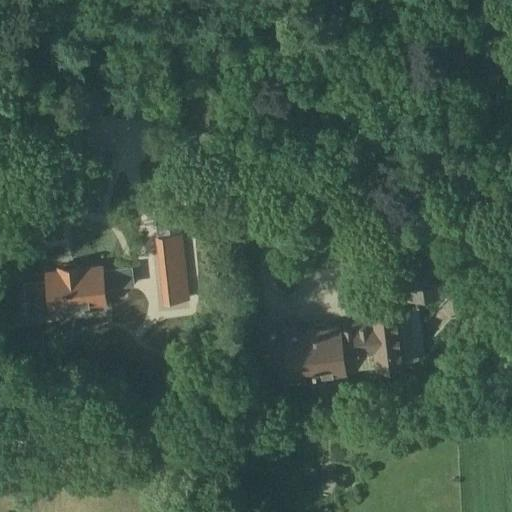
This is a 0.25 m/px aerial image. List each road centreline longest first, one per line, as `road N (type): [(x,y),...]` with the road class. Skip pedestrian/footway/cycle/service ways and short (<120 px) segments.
road 1 (unknown): [(289,155),(267,290),(274,305),(310,327),(360,313),(377,269),(361,203),(319,161)]
road 2 (unknown): [(289,155),(280,129),(281,0)]
road 3 (unknown): [(0,142),(149,189)]
